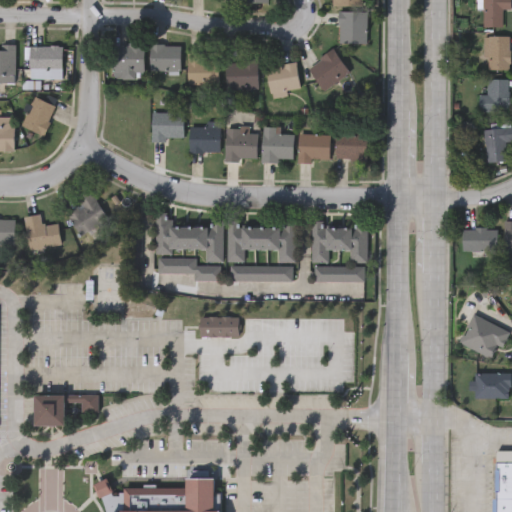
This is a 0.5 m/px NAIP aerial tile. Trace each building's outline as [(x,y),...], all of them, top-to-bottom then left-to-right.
[(482,0),(509,0),(509,9),(501,9),(501,27),(482,27),(482,0)] [(364,12),(364,43),(337,43),(337,12),(364,12)] [(507,37),(507,70),(482,70),(482,37),(507,37)] [(0,45),(13,45),(13,76),(0,76),(0,45)] [(141,78),(110,78),(111,45),(141,45),(141,78)] [(178,45),(178,72),(147,72),(147,45),(178,45)] [(61,47),(61,71),(27,71),(27,47),(61,47)] [(322,91),(305,68),(331,49),(347,72),(322,91)] [(186,86),(186,54),(215,54),(215,86),(186,86)] [(255,89),(224,89),(224,60),(255,60),(255,89)] [(298,91),(268,95),(265,67),(295,63),(298,91)] [(507,113),(477,113),(477,95),(485,95),(485,80),(507,80),(507,113)] [(41,136),(19,125),(33,96),(55,107),(41,136)] [(150,113),(181,113),(181,140),(150,140),(150,113)] [(0,117),(12,117),(12,150),(0,150),(0,117)] [(217,126),(217,152),(188,152),(188,126),(217,126)] [(260,161),(260,127),(274,127),(274,133),(291,133),(291,161),(260,161)] [(511,142),(505,142),(506,163),(484,164),(482,129),(510,128),(511,142)] [(224,160),(224,129),(254,129),(254,160),(224,160)] [(333,159),(333,132),(365,132),(365,159),(333,159)] [(328,134),(327,161),(296,161),(297,134),(328,134)] [(78,207),(74,197),(89,189),(106,224),(77,237),(65,213),(78,207)] [(26,250),(23,217),(39,215),(40,226),(56,224),(59,246),(26,250)] [(0,219),(13,219),(13,245),(0,245),(0,219)] [(221,221),(221,264),(219,264),(219,280),(193,280),(193,273),(156,273),(156,257),(195,258),(195,264),(204,265),(204,249),(171,249),(171,255),(155,255),(155,220),(221,221)] [(328,262),(311,262),(311,221),(323,221),(323,226),(366,226),(366,262),(349,262),(349,251),(328,251),(328,262)] [(511,250),(501,250),(501,221),(511,221),(511,250)] [(226,262),(226,224),(293,223),(293,262),(276,262),(276,250),(243,250),(243,262),(226,262)] [(460,252),(459,230),(495,228),(496,250),(460,252)] [(229,281),(229,265),(291,265),(291,281),(229,281)] [(360,268),(360,280),(313,280),(313,268),(360,268)] [(458,344),(472,315),(508,331),(495,360),(458,344)] [(237,338),(198,338),(198,318),(237,318),(237,338)] [(474,373),(509,373),(509,399),(474,399),(474,373)] [(96,396),(96,413),(80,413),(80,404),(62,404),(62,427),(32,427),(32,395),(96,396)] [(511,511),(490,511),(490,500),(495,500),(495,450),(511,450),(511,511)] [(184,488),(184,480),(184,477),(212,477),(212,493),(220,493),(220,511),(103,511),(102,505),(98,493),(94,485),(106,480),(108,486),(111,494),(123,494),(123,488),(184,488)]
